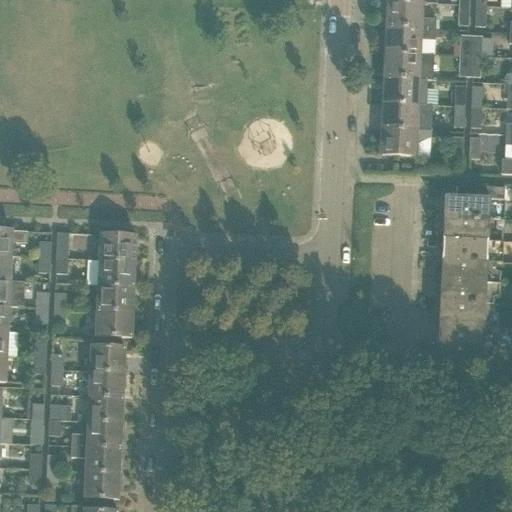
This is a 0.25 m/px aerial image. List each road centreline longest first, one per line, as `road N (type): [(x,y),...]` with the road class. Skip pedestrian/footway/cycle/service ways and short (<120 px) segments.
road 1 (residential): [(170,345),(173,250),(329,249)]
road 2 (residential): [(329,249),(339,0)]
road 3 (residential): [(162,511),(170,345)]
road 4 (residential): [(326,349),(170,345)]
